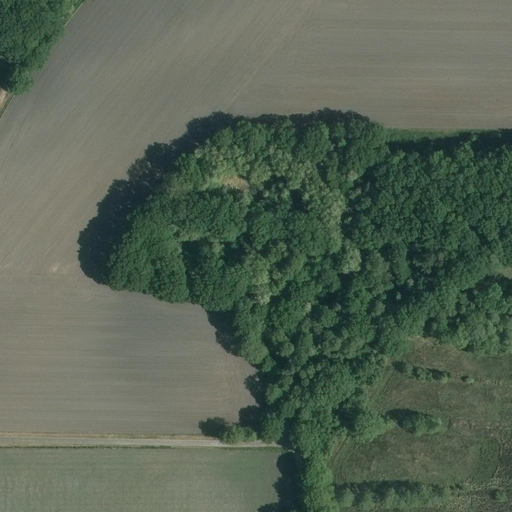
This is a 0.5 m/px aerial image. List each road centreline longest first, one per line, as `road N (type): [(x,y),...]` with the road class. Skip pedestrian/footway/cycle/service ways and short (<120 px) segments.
road 1 (unclassified): [(309,511),(296,453),(284,442),(0,438)]
road 2 (track): [(284,442),(297,394),(511,224)]
